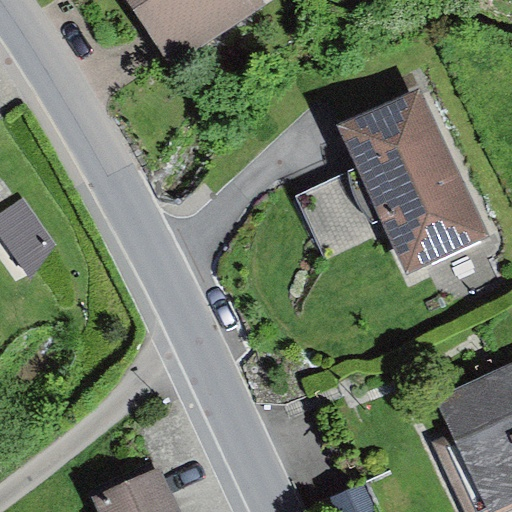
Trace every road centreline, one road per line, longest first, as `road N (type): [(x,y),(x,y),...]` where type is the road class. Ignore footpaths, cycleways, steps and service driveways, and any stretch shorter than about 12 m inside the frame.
road 1 (tertiary): [(7,0),(184,330)]
road 2 (residential): [(0,506),(97,425),(184,330)]
road 3 (tertiary): [(184,330),(268,511)]
